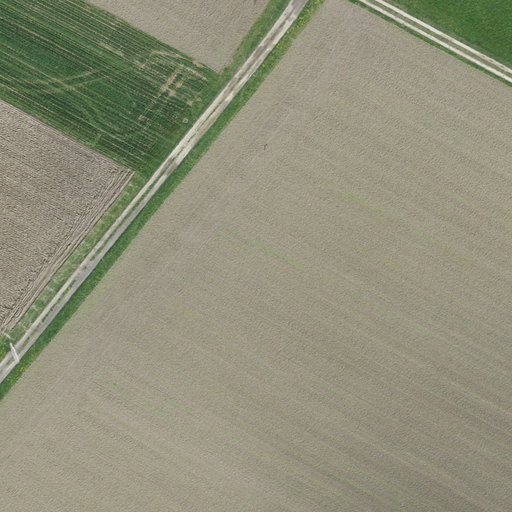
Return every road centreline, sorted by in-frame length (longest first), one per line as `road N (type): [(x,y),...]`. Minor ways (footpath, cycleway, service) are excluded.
road 1 (track): [(289,0),(0,354)]
road 2 (track): [(356,0),(511,84)]
